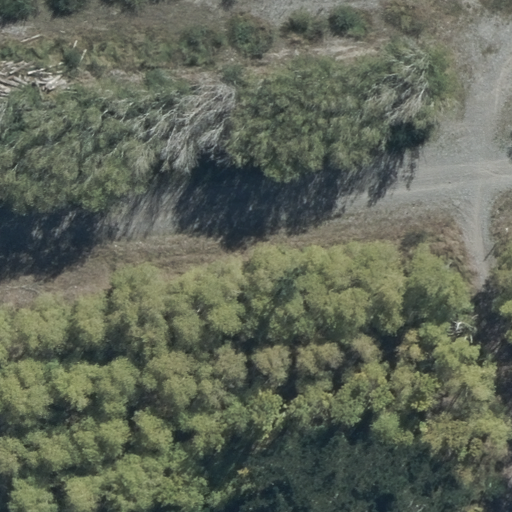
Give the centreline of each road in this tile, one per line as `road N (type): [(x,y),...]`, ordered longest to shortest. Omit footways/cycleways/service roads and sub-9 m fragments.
road 1 (track): [(0,197),(511,139)]
road 2 (track): [(465,0),(455,145),(477,331),(458,511)]
